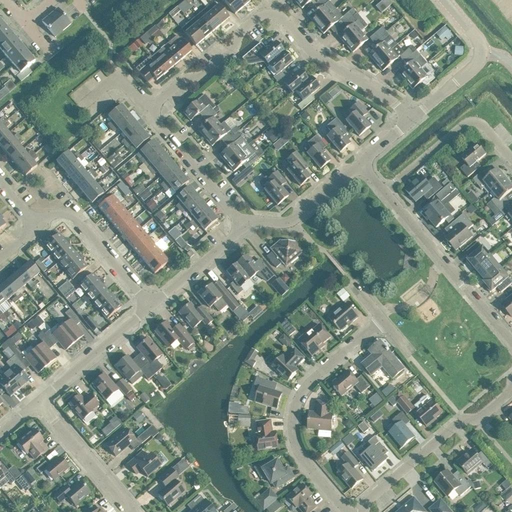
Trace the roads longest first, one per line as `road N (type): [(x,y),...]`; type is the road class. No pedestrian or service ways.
road 1 (residential): [(410,119),(311,54),(274,15),(241,29),(236,48),(148,110)]
road 2 (residential): [(346,511),(304,465),(292,421),(308,384),(381,322)]
road 3 (residential): [(511,344),(382,194)]
road 4 (residential): [(364,511),(364,503),(455,424),(492,409),(511,387)]
road 5 (residential): [(511,162),(481,124),(470,123),(382,194)]
road 6 (residential): [(149,307),(77,218),(65,212),(35,226)]
road 7 (residential): [(243,226),(148,110)]
road 8 (unclassified): [(39,402),(149,307)]
road 9 (residential): [(133,511),(39,402)]
road 10 (unclassified): [(243,226),(293,220),(359,166)]
road 11 (unclassified): [(149,307),(243,226)]
